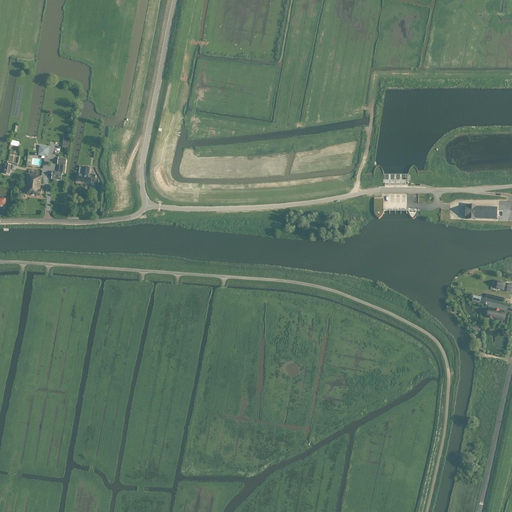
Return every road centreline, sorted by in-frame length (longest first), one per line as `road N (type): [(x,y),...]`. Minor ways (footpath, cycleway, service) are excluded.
road 1 (unclassified): [(425,511),(447,369),(439,343),(416,324),(342,291),(282,277),(0,259)]
road 2 (tertiary): [(511,182),(371,187),(247,205),(143,202)]
road 3 (tertiary): [(143,202),(140,162),(173,0)]
road 4 (tertiary): [(477,511),(511,360)]
road 5 (tertiary): [(0,219),(110,217),(136,212),(143,202)]
